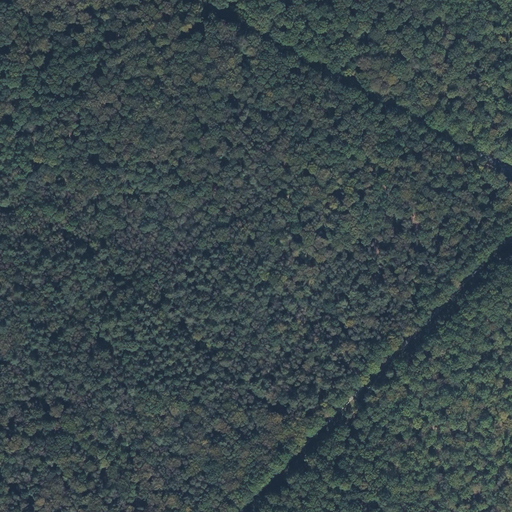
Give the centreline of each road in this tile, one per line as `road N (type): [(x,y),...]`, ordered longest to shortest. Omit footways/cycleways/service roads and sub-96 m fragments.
road 1 (track): [(511,234),(240,511)]
road 2 (tertiary): [(199,0),(511,170)]
